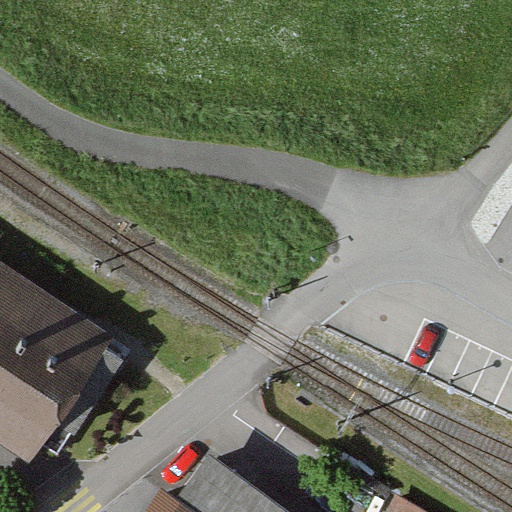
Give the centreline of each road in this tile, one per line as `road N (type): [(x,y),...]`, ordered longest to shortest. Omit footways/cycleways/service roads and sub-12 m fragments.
road 1 (residential): [(385,222),(242,369),(72,511)]
road 2 (track): [(0,86),(84,137),(291,174),(385,222)]
road 3 (residential): [(385,222),(511,96)]
road 4 (residential): [(511,301),(385,222)]
